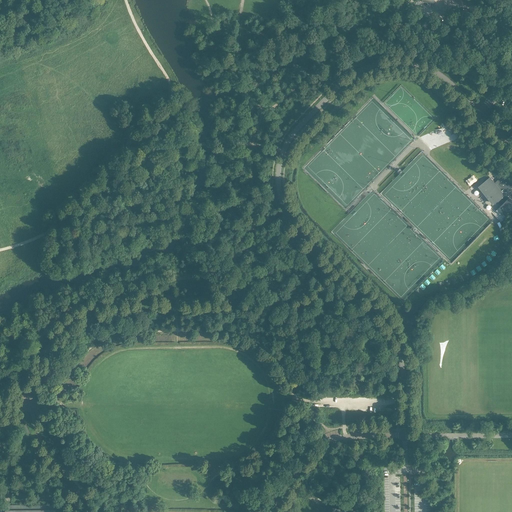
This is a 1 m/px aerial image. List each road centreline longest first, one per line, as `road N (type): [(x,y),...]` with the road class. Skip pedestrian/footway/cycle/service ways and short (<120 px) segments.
road 1 (unknown): [(511,77),(399,36),(364,39),(331,55),(262,114),(249,238),(239,260),(209,276),(106,289),(55,316),(31,351),(16,406)]
road 2 (unclassified): [(405,437),(393,334),(288,217),(278,178),(283,151),(349,76),(397,62),(446,79),(511,143)]
